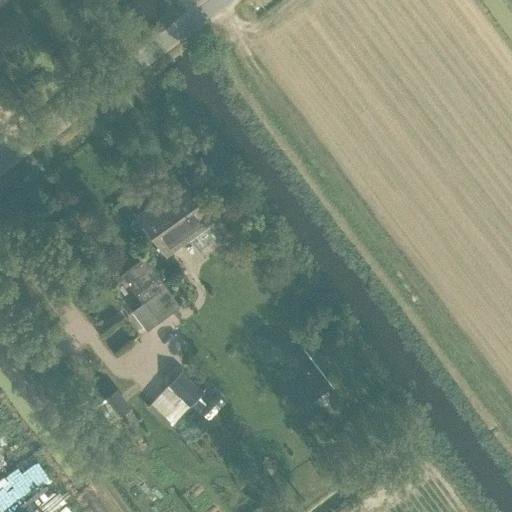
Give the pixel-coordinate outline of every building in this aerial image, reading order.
[(158,200),(139,214),(168,256),(190,241),(198,251),(221,235),(214,224),(193,193),(185,181),(158,200)] [(145,332),(181,304),(145,255),(121,274),(143,302),(129,312),(145,332)] [(183,369),(169,383),(191,404),(193,403),(198,408),(212,393),(207,389),(205,390),(183,369)] [(215,392),(200,407),(210,417),(225,402),(215,392)] [(0,479),(31,456),(0,415),(0,479)] [(0,500),(10,511),(18,511),(37,495),(22,478),(0,498),(0,500)]
